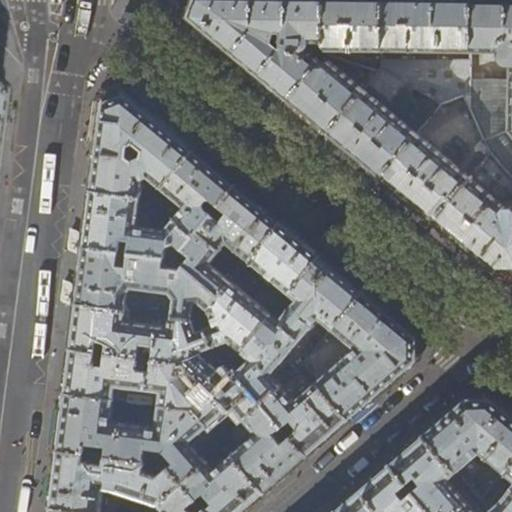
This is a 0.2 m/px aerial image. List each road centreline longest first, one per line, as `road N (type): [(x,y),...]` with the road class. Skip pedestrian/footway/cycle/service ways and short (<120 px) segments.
road 1 (residential): [(497,334),(157,50),(76,31)]
road 2 (residential): [(0,440),(42,98),(64,69),(76,31)]
road 3 (residential): [(497,334),(288,511)]
